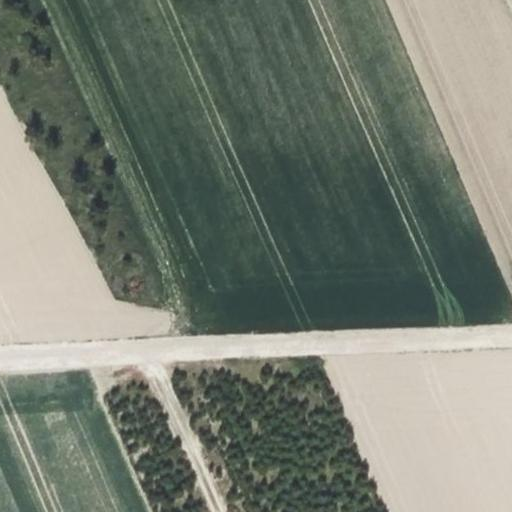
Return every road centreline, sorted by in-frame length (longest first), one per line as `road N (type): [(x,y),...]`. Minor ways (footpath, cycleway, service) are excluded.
road 1 (track): [(511,343),(0,369)]
road 2 (track): [(51,0),(175,283),(189,359)]
road 3 (track): [(153,361),(219,511)]
